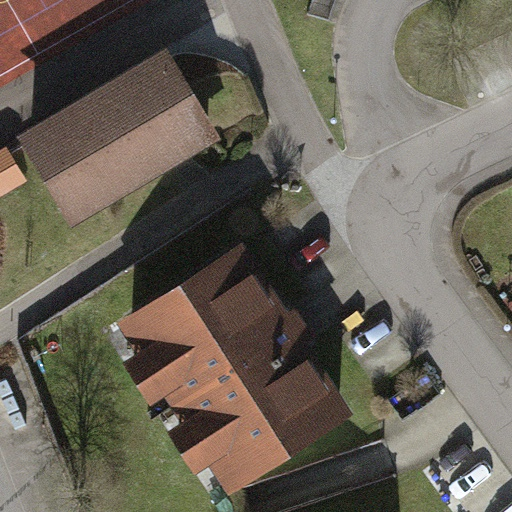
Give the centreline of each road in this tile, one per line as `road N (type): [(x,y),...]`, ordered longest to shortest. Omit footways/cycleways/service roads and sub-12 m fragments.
road 1 (residential): [(243,0),(306,148),(387,269)]
road 2 (residential): [(511,124),(414,174),(387,269)]
road 3 (residential): [(387,269),(511,435)]
